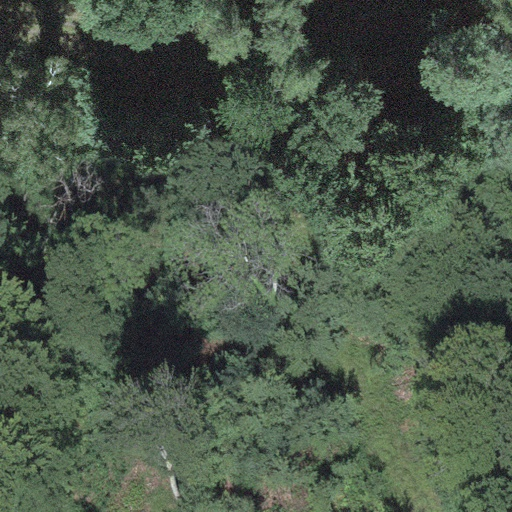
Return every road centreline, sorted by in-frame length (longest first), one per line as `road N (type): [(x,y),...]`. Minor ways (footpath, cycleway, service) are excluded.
road 1 (track): [(0,18),(160,45)]
road 2 (track): [(281,0),(160,45)]
